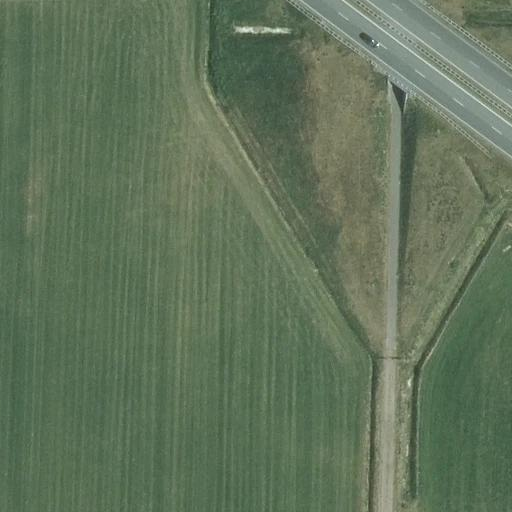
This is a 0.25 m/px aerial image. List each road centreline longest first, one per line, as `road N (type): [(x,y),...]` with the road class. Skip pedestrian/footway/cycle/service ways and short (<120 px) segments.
road 1 (trunk): [(320,0),(511,142)]
road 2 (trunk): [(511,92),(386,0)]
